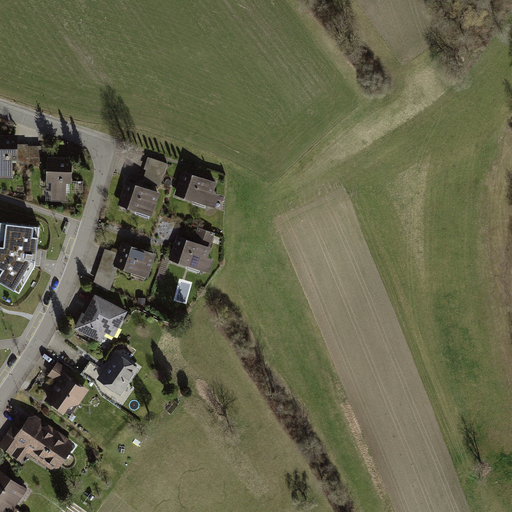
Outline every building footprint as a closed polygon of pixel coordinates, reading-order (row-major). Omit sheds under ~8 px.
[(17,134),(0,134),(0,177),(13,178),(13,160),(17,160),(17,134)] [(43,144),(23,143),(23,164),(43,164),(43,144)] [(72,158),(48,158),(48,182),(53,182),(53,201),(68,201),(68,184),(72,184),(72,158)] [(222,183),(192,174),(183,201),(213,210),(222,183)] [(125,207),(156,217),(165,192),(134,182),(125,207)] [(0,280),(19,292),(36,264),(36,258),(40,228),(0,223),(0,280)] [(120,269),(156,281),(165,251),(130,240),(120,269)] [(178,264),(210,274),(218,250),(186,240),(178,264)] [(82,328),(117,346),(134,312),(99,294),(82,328)] [(104,383),(131,404),(153,375),(127,354),(104,383)] [(74,420),(96,393),(71,374),(49,401),(74,420)] [(81,446),(32,416),(11,450),(60,480),(81,446)] [(0,511),(12,511),(30,489),(0,466),(0,511)]
